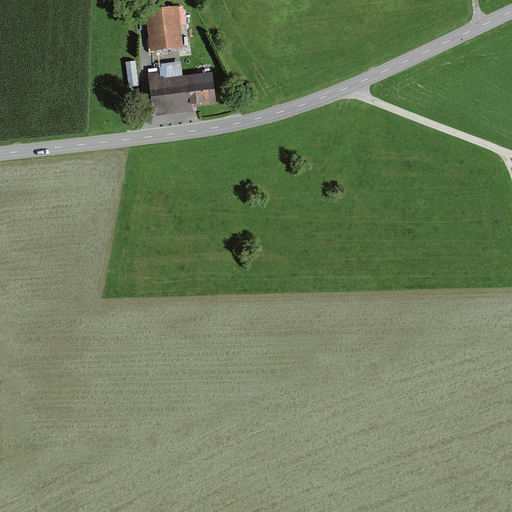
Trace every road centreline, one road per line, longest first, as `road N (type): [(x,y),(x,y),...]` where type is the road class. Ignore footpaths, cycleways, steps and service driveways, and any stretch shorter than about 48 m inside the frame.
road 1 (tertiary): [(511,11),(312,102),(244,122),(0,153)]
road 2 (track): [(350,86),(511,154)]
